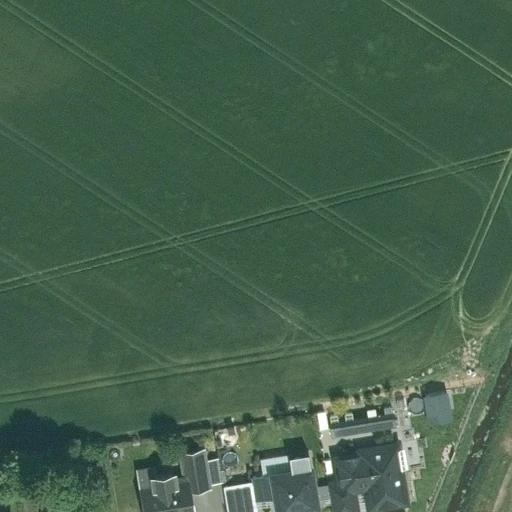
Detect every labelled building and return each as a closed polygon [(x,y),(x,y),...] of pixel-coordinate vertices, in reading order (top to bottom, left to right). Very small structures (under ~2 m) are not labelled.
[(395,413),(331,424),(333,434),(396,423),(395,413)] [(329,478),(335,511),(353,511),(360,511),(356,489),(367,487),(371,508),(409,501),(398,440),(334,452),(339,476),(329,478)] [(191,460),(195,485),(224,481),(220,455),(191,460)] [(256,474),(260,497),(273,495),(275,511),(324,511),(316,459),(271,467),(269,472),(256,474)] [(141,479),(145,511),(195,511),(190,472),(141,479)] [(226,482),(230,511),(258,511),(253,478),(226,482)] [(58,511),(55,495),(24,500),(26,511),(58,511)]
